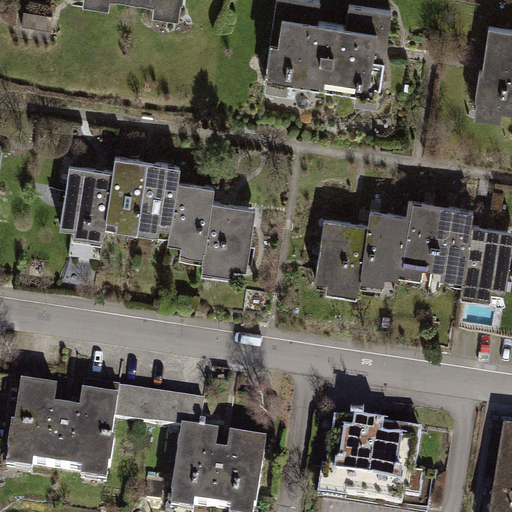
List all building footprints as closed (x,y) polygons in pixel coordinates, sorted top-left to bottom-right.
[(84,0),(84,2),(108,6),(109,0),(126,0),(155,4),(154,13),(180,18),(183,0),(84,0)] [(356,102),(379,104),(394,11),(350,4),(347,25),(319,21),(321,0),(320,0),(277,0),(264,88),(287,91),(288,81),(356,90),(356,102)] [(511,29),(490,26),(476,117),(502,120),(503,109),(511,110),(511,29)] [(0,209),(10,148),(0,146),(0,209)] [(93,168),(70,165),(61,235),(100,240),(102,227),(175,237),(173,251),(209,256),(207,271),(248,276),(257,207),(224,203),(211,201),(213,187),(192,184),(178,182),(180,165),(158,162),(129,158),(114,156),(112,171),(93,168)] [(345,223),(325,220),(315,285),(361,293),(364,278),(392,282),(394,268),(462,279),(458,301),(503,308),(511,252),(511,235),(492,232),(474,229),(477,213),(452,209),(426,204),(410,202),(408,216),(387,213),(369,210),(367,227),(345,223)] [(84,381),(83,393),(118,399),(116,418),(185,429),(199,432),(205,399),(84,381)] [(23,382),(11,471),(111,483),(116,418),(118,399),(83,393),(79,413),(56,409),(60,389),(23,382)] [(324,467),(320,500),(347,504),(348,498),(404,507),(407,498),(421,500),(424,478),(415,476),(421,433),(338,419),(331,469),(324,467)] [(511,511),(511,427),(506,427),(493,511),(511,511)] [(185,429),(172,511),(257,511),(269,445),(230,438),(227,456),(216,454),(219,436),(199,432),(185,429)]
